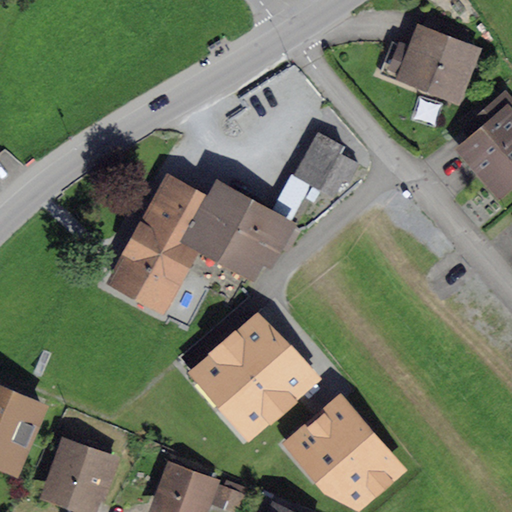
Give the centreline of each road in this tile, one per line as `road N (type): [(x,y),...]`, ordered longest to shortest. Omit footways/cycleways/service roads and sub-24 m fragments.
road 1 (secondary): [(0,217),(69,161),(289,29)]
road 2 (residential): [(511,289),(423,184),(392,169),(289,29)]
